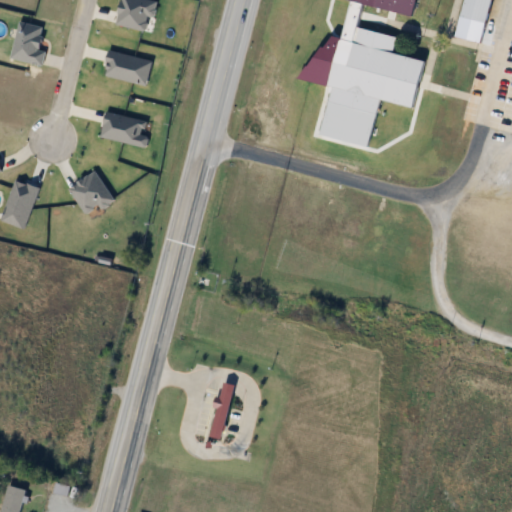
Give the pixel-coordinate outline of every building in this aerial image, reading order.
[(352,0),(343,38),(334,35),(327,47),(323,47),(311,65),(308,65),(301,78),(333,87),(321,134),(370,147),(383,99),(414,107),(426,61),(394,53),(398,37),(359,26),(365,2),(413,15),(416,0),(352,0)] [(467,0),(457,36),(482,43),(493,0),(467,0)] [(43,65),(49,38),(43,37),(45,27),(20,22),(13,59),(43,65)] [(237,385),(225,382),(221,397),(217,396),(215,407),(219,408),(211,436),(223,439),(237,385)] [(3,511),(21,511),(26,490),(9,486),(3,511)]
